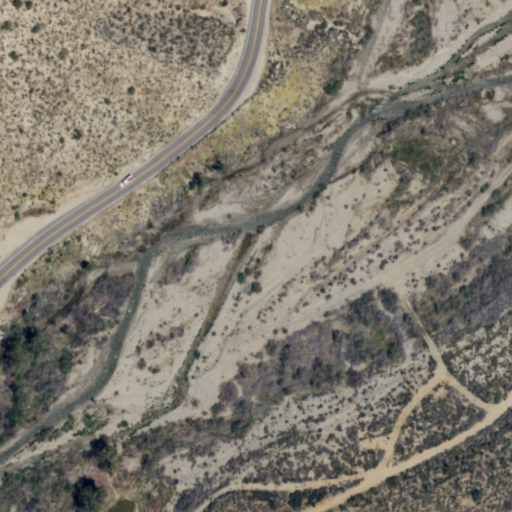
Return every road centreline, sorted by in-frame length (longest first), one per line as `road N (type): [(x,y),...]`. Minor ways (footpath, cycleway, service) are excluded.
road 1 (secondary): [(0,284),(224,113),(251,66),(264,0)]
road 2 (residential): [(317,511),(478,431),(511,402)]
